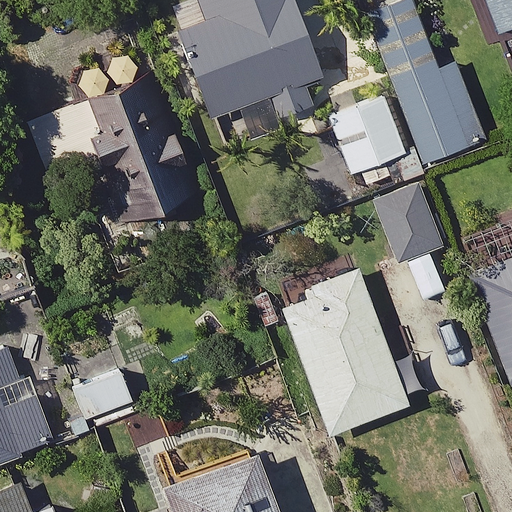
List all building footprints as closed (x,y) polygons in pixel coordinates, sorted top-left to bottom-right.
[(293,0),(204,0),(202,1),(209,21),(184,30),(216,115),(269,96),(277,117),(329,98),(293,0)] [(482,139),(452,57),(438,62),(415,0),(365,0),(424,160),(482,139)] [(511,25),(511,0),(489,0),(502,30),(511,25)] [(28,27),(0,40),(0,50),(18,86),(50,70),(28,27)] [(202,196),(159,74),(29,121),(61,209),(102,194),(114,228),(202,196)] [(406,152),(386,94),(329,113),(350,172),(406,152)] [(446,244),(420,179),(373,198),(399,262),(446,244)] [(511,254),(470,272),(511,376),(511,254)] [(409,405),(361,265),(283,292),(332,432),(409,405)] [(14,330),(0,334),(0,468),(57,448),(14,330)] [(126,369),(75,387),(88,425),(139,408),(126,369)] [(282,511),(261,454),(167,488),(175,511),(282,511)] [(26,511),(17,487),(0,493),(0,511),(26,511)]
